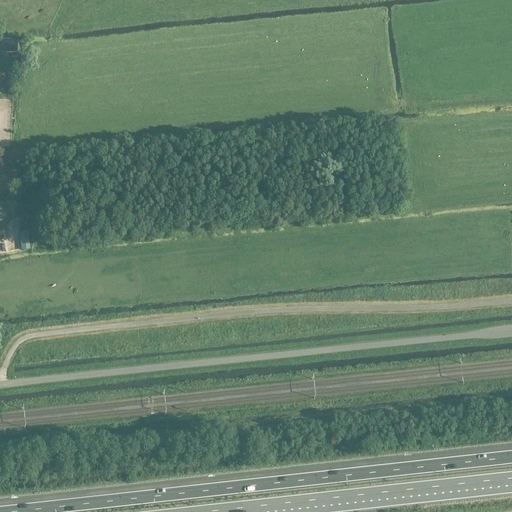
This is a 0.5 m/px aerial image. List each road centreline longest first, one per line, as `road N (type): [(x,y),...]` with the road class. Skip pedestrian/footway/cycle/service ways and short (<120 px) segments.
road 1 (unclassified): [(0,385),(511,332)]
road 2 (unknown): [(511,309),(107,335),(39,342),(7,356)]
road 3 (motorway): [(511,456),(11,511)]
road 4 (motorway): [(197,511),(511,477)]
